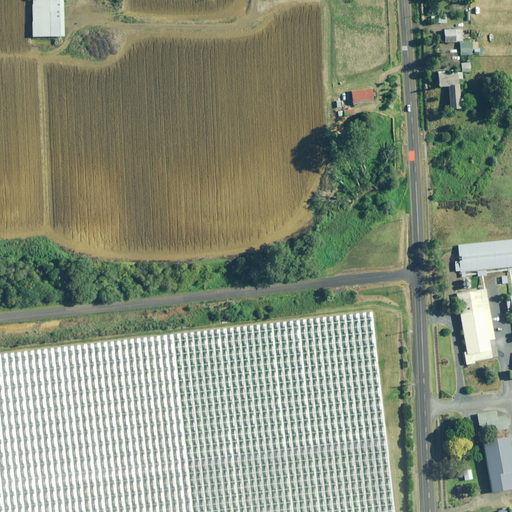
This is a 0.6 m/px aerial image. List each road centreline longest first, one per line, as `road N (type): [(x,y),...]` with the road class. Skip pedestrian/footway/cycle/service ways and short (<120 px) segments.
road 1 (residential): [(0,318),(419,272)]
road 2 (tertiary): [(419,272),(403,0)]
road 3 (tertiary): [(429,511),(419,272)]
